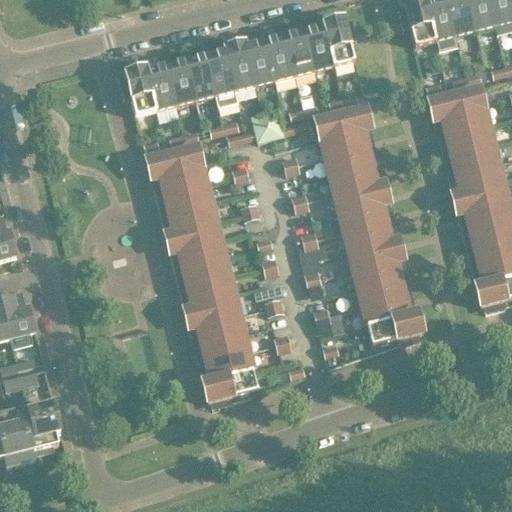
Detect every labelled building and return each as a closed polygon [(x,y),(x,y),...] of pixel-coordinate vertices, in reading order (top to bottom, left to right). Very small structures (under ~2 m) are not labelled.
[(457,53),(454,43),(444,3),(443,3),(442,0),(440,0),(432,2),(433,6),(425,8),(424,4),(434,48),(437,58),(457,53)] [(452,0),(453,1),(444,3),(454,43),(474,38),(464,0),(452,0)] [(464,0),(474,38),(494,33),(485,0),(464,0)] [(485,0),(494,33),(511,28),(511,22),(506,0),(485,0)] [(424,4),(403,10),(414,53),(434,48),(424,4)] [(343,24),(322,30),(333,73),(354,68),(343,24)] [(304,38),(303,38),(313,78),(333,73),(322,30),(321,30),(322,33),(315,35),(314,32),(303,34),(304,38)] [(285,43),(284,43),(293,83),(313,78),(303,38),(295,40),(294,37),(284,39),(285,43)] [(265,48),(264,48),(274,88),(293,83),(284,43),(275,45),(274,42),(264,44),(265,48)] [(255,47),(243,49),(254,93),(274,88),(264,48),(256,50),(255,47)] [(243,49),(223,54),(234,98),(254,93),(243,49)] [(213,61),(204,63),(214,103),(234,98),(223,54),(212,57),(213,61)] [(193,66),(185,68),(194,108),(214,103),(204,63),(203,60),(192,62),(193,66)] [(173,71),(165,73),(175,113),(194,108),(185,68),(184,68),(183,64),(172,67),(173,71)] [(145,74),(144,74),(155,117),(175,113),(165,73),(164,73),(163,69),(152,72),(153,76),(146,77),(145,74)] [(144,74),(123,79),(134,123),(155,117),(144,74)] [(504,74),(490,77),(492,84),(506,81),(504,74)] [(478,80),(464,84),(466,91),(480,87),(478,80)] [(464,84),(451,87),(452,94),(466,91),(464,84)] [(439,90),(425,94),(427,101),(440,97),(439,90)] [(478,94),(428,107),(433,127),(441,125),(441,124),(483,114),(478,94)] [(355,102),(341,106),(343,113),(357,109),(355,102)] [(328,109),(329,116),(343,113),(341,106),(328,109)] [(316,112),(302,116),(304,123),(317,119),(316,112)] [(364,114),(314,126),(319,146),(361,135),(361,136),(369,134),(364,114)] [(483,114),(441,124),(441,125),(446,143),(488,132),(483,114)] [(288,119),(290,126),(304,123),(302,116),(288,119)] [(254,138),(256,145),(257,149),(282,143),(282,142),(280,135),(276,118),(250,124),(254,138)] [(308,128),(294,131),(296,138),(309,135),(308,128)] [(236,129),(222,132),(224,140),(237,136),(236,129)] [(294,131),(285,134),(280,135),(282,142),(296,138),(294,131)] [(222,132),(208,136),(210,143),(224,140),(222,132)] [(488,132),(446,143),(450,162),(492,151),(488,132)] [(361,135),(319,146),(324,165),(366,154),(361,136),(361,135)] [(254,138),(244,140),(240,141),(242,148),(256,145),(254,138)] [(196,139),(182,142),(184,150),(198,146),(196,139)] [(240,141),(226,145),(228,152),(242,148),(240,141)] [(168,146),(170,153),(184,150),(182,142),(168,146)] [(143,152),(144,159),(158,156),(156,149),(143,152)] [(492,151),(450,162),(455,180),(497,170),(492,151)] [(196,152),(146,165),(151,186),(159,183),(201,172),(196,152)] [(366,154),(324,165),(329,183),(370,173),(366,154)] [(281,168),(283,175),(297,171),(295,164),(281,168)] [(455,180),(459,198),(460,199),(502,188),(497,170),(455,180)] [(297,171),(283,175),(285,181),(298,178),(297,171)] [(159,183),(164,201),(205,191),(201,172),(159,183)] [(370,173),(329,183),(333,202),(375,191),(375,190),(370,173)] [(231,177),(233,184),(246,180),(245,174),(231,177)] [(246,180),(233,184),(234,191),(248,187),(246,180)] [(375,191),(333,202),(338,221),(380,210),(380,211),(388,209),(383,188),(375,190),(375,191)] [(460,199),(459,198),(451,200),(456,220),(465,218),(464,217),(506,207),(502,188),(460,199)] [(205,191),(164,201),(168,220),(210,209),(205,191)] [(291,205),(292,212),(306,208),(304,202),(291,205)] [(464,217),(465,218),(469,236),(511,225),(506,207),(464,217)] [(306,208),(292,212),(294,219),(308,215),(306,208)] [(168,220),(173,237),(173,238),(215,228),(210,209),(168,220)] [(380,210),(338,221),(343,239),(384,229),(380,211),(380,210)] [(240,214),(242,221),(256,218),(254,211),(240,214)] [(256,218),(242,221),(243,228),(257,225),(256,218)] [(1,224),(0,224),(0,266),(15,263),(11,245),(7,246),(1,224)] [(511,230),(511,225),(469,236),(474,255),(511,245),(511,230)] [(173,238),(173,237),(164,239),(170,260),(178,258),(177,257),(219,247),(215,228),(173,238)] [(384,229),(343,239),(347,258),(389,247),(384,229)] [(300,242),(302,249),(315,246),(314,239),(300,242)] [(389,247),(347,258),(352,277),(394,266),(394,267),(402,265),(397,245),(389,247)] [(511,245),(474,255),(478,273),(511,264),(511,245)] [(257,257),(271,253),(269,246),(256,250),(257,257)] [(315,246),(302,249),(303,256),(317,253),(315,246)] [(219,247),(177,257),(178,258),(182,276),(224,265),(219,247)] [(511,264),(478,273),(483,291),(483,292),(511,284),(511,264)] [(224,265),(182,276),(187,294),(229,284),(224,265)] [(260,269),(262,276),(276,272),(274,265),(260,269)] [(394,266),(352,277),(356,295),(398,285),(394,267),(394,266)] [(276,272),(262,276),(264,283),(278,279),(276,272)] [(317,278),(303,282),(305,289),(318,285),(317,278)] [(229,284),(187,294),(191,312),(233,302),(229,284)] [(511,284),(483,292),(483,291),(475,293),(480,313),(511,305),(511,284)] [(318,285),(305,289),(306,295),(320,292),(318,285)] [(398,285),(356,295),(361,314),(403,303),(398,285)] [(20,300),(0,305),(0,308),(9,345),(35,339),(30,321),(26,322),(20,300)] [(233,302),(191,312),(183,314),(188,335),(196,333),(196,332),(238,322),(233,302)] [(403,303),(361,314),(366,332),(408,322),(407,321),(403,303)] [(264,309),(266,316),(279,313),(278,306),(264,309)] [(0,308),(0,347),(9,345),(0,308)] [(279,313),(266,316),(267,323),(281,319),(279,313)] [(326,316),(312,319),(314,326),(328,322),(326,316)] [(408,322),(366,332),(371,352),(421,340),(416,319),(407,321),(408,322)] [(238,322),(196,332),(196,333),(201,350),(243,340),(238,322)] [(328,322),(314,326),(316,333),(329,329),(328,322)] [(243,340),(201,350),(205,369),(247,358),(243,340)] [(273,345),(275,352),(288,349),(286,342),(273,345)] [(288,349),(275,352),(276,359),(290,356),(288,349)] [(335,353),(322,356),(323,363),(337,360),(335,353)] [(247,358),(205,369),(210,387),(252,377),(247,358)] [(31,365),(15,369),(17,376),(33,372),(31,365)] [(0,372),(0,377),(1,380),(17,376),(15,369),(0,372)] [(288,378),(289,385),(303,381),(301,375),(288,378)] [(252,377),(210,387),(202,389),(207,410),(257,397),(252,377)] [(35,378),(18,382),(21,394),(38,390),(35,378)] [(18,382),(2,386),(5,398),(21,394),(18,382)] [(47,408),(26,413),(37,455),(36,456),(37,460),(52,456),(51,452),(58,450),(53,431),(57,430),(52,410),(48,411),(47,408)] [(26,413),(6,418),(19,470),(33,467),(31,457),(36,456),(37,455),(26,413)] [(6,418),(0,419),(0,464),(3,464),(5,474),(19,470),(6,418)]
